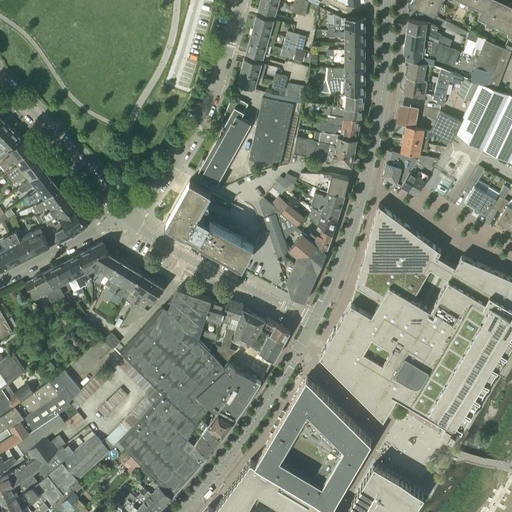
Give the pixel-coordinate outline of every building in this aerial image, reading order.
[(274,0),(260,0),(258,9),(275,14),(278,1),(274,0)] [(436,16),(442,0),(411,0),(410,3),(436,16)] [(460,0),(482,10),(486,0),(460,0)] [(486,0),(482,10),(478,18),(500,28),(511,3),(511,1),(511,2),(511,5),(503,1),(503,0),(486,0)] [(300,5),(295,3),(292,11),(305,15),(308,4),(301,2),(300,5)] [(511,3),(500,28),(511,33),(511,5),(511,3)] [(366,15),(352,17),(343,18),(334,13),(334,24),(328,24),(328,29),(334,30),(334,31),(364,29),(364,23),(366,23),(366,15)] [(273,19),(257,14),(253,28),(270,32),(273,19)] [(429,38),(438,42),(450,46),(453,40),(441,35),(436,33),(438,27),(426,22),(408,19),(406,31),(425,33),(425,36),(429,38)] [(266,45),(268,39),(273,41),(275,33),(270,32),(253,28),(249,40),(266,45)] [(334,30),(328,29),(328,36),(345,36),(345,42),(366,42),(366,37),(364,35),(364,29),(334,31),(334,30)] [(299,34),(291,31),(287,30),(285,39),(291,40),(290,44),(296,46),(299,36),(299,34)] [(406,58),(416,60),(426,62),(433,65),(433,64),(434,59),(454,64),(459,50),(450,46),(438,42),(429,38),(425,36),(425,33),(406,31),(407,32),(406,37),(407,37),(407,40),(405,40),(403,53),(406,53),(406,58)] [(466,38),(476,42),(474,47),(477,49),(482,38),(479,36),(469,32),(466,38)] [(291,40),(285,39),(282,47),(288,49),(289,46),(295,48),(302,49),(305,38),(299,36),(296,46),(290,44),(291,40)] [(481,50),(470,79),(479,82),(497,90),(511,51),(502,48),(482,38),(477,49),(481,50)] [(263,58),(266,45),(249,40),(246,53),(263,58)] [(334,49),(328,49),(328,55),(334,55),(364,55),(364,49),(366,47),(366,42),(345,42),(345,49),(334,49)] [(280,56),(284,57),(292,59),(295,48),(289,46),(288,49),(282,47),(280,56)] [(306,51),(296,49),(293,59),(303,61),(306,51)] [(346,61),(346,67),(366,68),(366,63),(364,62),(364,55),(334,55),(334,61),(339,61),(346,61)] [(244,58),(241,71),(258,76),(261,62),(244,58)] [(426,66),(426,62),(416,60),(406,58),(405,65),(409,65),(407,76),(423,80),(424,72),(429,73),(430,67),(426,66)] [(326,78),(364,81),(364,75),(366,75),(366,68),(346,67),(339,67),(327,67),(326,78)] [(438,77),(431,76),(430,81),(437,82),(432,99),(437,100),(436,103),(443,104),(451,72),(440,68),(438,77)] [(258,76),(241,71),(237,84),(254,88),(258,76)] [(279,81),(281,74),(275,72),(273,80),(279,81)] [(279,81),(273,80),(271,87),(282,90),(284,89),(288,76),(281,74),(279,81)] [(427,80),(423,80),(407,76),(404,91),(424,95),(427,80)] [(461,121),(455,132),(483,150),(509,95),(497,90),(479,82),(470,79),(465,77),(458,94),(470,100),(461,121)] [(364,81),(326,78),(330,92),(338,92),(364,95),(366,95),(366,88),(364,88),(364,81)] [(288,83),(285,95),(302,97),(303,89),(306,90),(307,85),(288,83)] [(338,92),(337,105),(363,108),(364,95),(338,92)] [(511,157),(511,96),(509,95),(483,150),(509,162),(511,157)] [(241,116),(244,111),(248,104),(245,101),(232,97),(225,114),(221,119),(225,123),(197,172),(198,173),(199,172),(217,182),(250,121),(241,116)] [(280,165),(283,149),(293,104),(262,97),(249,158),(280,165)] [(363,108),(337,105),(329,104),(328,108),(324,108),(323,113),(335,115),(361,118),(363,108)] [(447,138),(450,140),(455,132),(461,121),(439,110),(430,130),(447,138)] [(359,128),(361,118),(335,115),(335,118),(328,116),(326,123),(359,128)] [(0,120),(0,137),(11,129),(8,126),(9,125),(5,120),(3,120),(2,119),(0,120)] [(340,135),(325,132),(324,133),(357,138),(359,128),(326,123),(319,122),(318,129),(336,132),(336,130),(340,131),(340,135)] [(406,125),(403,138),(423,142),(425,136),(422,136),(423,129),(406,125)] [(0,157),(8,150),(22,140),(18,135),(19,134),(14,129),(12,129),(11,129),(0,137),(0,157)] [(357,138),(324,133),(321,132),(319,141),(326,142),(326,138),(334,140),(334,138),(338,139),(336,145),(354,148),(357,138)] [(294,153),(323,159),(332,161),(351,165),(354,148),(336,145),(335,144),(333,151),(329,150),(329,148),(325,147),(326,142),(319,141),(297,136),(294,153)] [(428,174),(439,158),(419,154),(420,148),(422,148),(423,142),(403,138),(401,151),(418,154),(417,158),(413,165),(421,170),(428,174)] [(4,169),(16,160),(30,149),(26,145),(27,143),(25,141),(23,141),(22,140),(8,150),(11,155),(3,161),(4,162),(0,165),(4,169)] [(7,174),(11,179),(37,159),(34,154),(34,152),(33,150),(31,150),(30,149),(16,160),(19,164),(10,171),(11,172),(7,174)] [(417,158),(404,154),(393,150),(389,164),(386,163),(383,175),(397,183),(398,178),(404,180),(410,170),(413,165),(417,158)] [(27,175),(30,179),(44,168),(44,167),(44,165),(43,163),(40,163),(37,159),(11,179),(14,183),(18,180),(18,181),(27,175)] [(404,180),(401,185),(409,190),(421,170),(413,165),(410,170),(404,180)] [(35,185),(38,188),(52,178),(51,177),(51,174),(50,173),(48,173),(44,168),(30,179),(18,188),(21,193),(25,190),(26,191),(35,185)] [(409,190),(417,195),(428,174),(421,170),(409,190)] [(330,172),(301,172),(299,178),(322,188),(328,189),(345,193),(349,177),(330,172)] [(284,178),(290,182),(293,184),(297,178),(287,173),(284,178)] [(277,180),(286,187),(290,182),(284,178),(280,175),(277,180)] [(52,178),(38,188),(25,198),(30,203),(35,199),(37,203),(45,198),(59,187),(60,186),(57,182),(56,183),(52,178)] [(475,208),(485,191),(474,185),(477,181),(471,178),(464,190),(469,193),(464,202),(475,208)] [(190,179),(165,224),(242,266),(254,245),(203,217),(204,216),(199,213),(212,191),(190,179)] [(286,187),(277,180),(272,186),(280,192),(281,193),(286,187)] [(304,216),(278,195),(280,192),(272,186),(269,190),(276,196),(271,203),(263,196),(259,202),(283,273),(284,273),(286,280),(294,262),(285,254),(289,249),(290,247),(285,238),(293,228),(296,225),(297,224),(304,216)] [(37,212),(42,208),(45,212),(53,208),(67,197),(68,196),(65,192),(64,193),(59,187),(45,198),(37,203),(34,206),(37,212)] [(341,205),(345,193),(328,189),(327,194),(315,190),(313,197),(341,205)] [(485,191),(475,208),(486,215),(491,206),(497,209),(504,197),(498,194),(496,198),(485,191)] [(53,208),(45,212),(41,214),(44,219),(42,221),(44,225),(44,226),(52,222),(53,222),(56,220),(57,220),(61,218),(75,207),(74,207),(76,206),(74,204),(72,203),(67,197),(53,208)] [(337,217),(341,205),(313,197),(311,203),(323,207),(322,212),(323,212),(337,217)] [(497,209),(502,213),(497,221),(508,228),(511,221),(511,199),(510,201),(504,197),(497,209)] [(461,441),(503,371),(505,373),(511,360),(511,283),(459,260),(441,250),(379,203),(351,300),(319,354),(312,365),(306,375),(255,462),(246,477),(304,511),(411,511),(452,454),(461,441)] [(52,222),(56,230),(61,240),(89,226),(75,207),(61,218),(57,220),(61,227),(57,230),(53,222),(52,222)] [(332,234),(337,217),(323,212),(322,212),(317,209),(313,208),(311,217),(323,227),(332,234)] [(5,212),(4,213),(0,216),(3,220),(4,221),(8,217),(5,212)] [(61,240),(56,230),(52,222),(44,226),(44,225),(24,236),(33,254),(61,240)] [(296,225),(293,228),(301,234),(303,231),(296,225)] [(313,229),(308,236),(326,251),(332,234),(323,227),(321,235),(313,229)] [(10,234),(22,260),(33,254),(24,236),(23,236),(25,239),(20,241),(15,231),(10,234)] [(304,301),(320,265),(326,252),(326,251),(308,236),(303,231),(301,234),(290,247),(289,249),(297,256),(294,262),(286,280),(291,296),(304,301)] [(0,239),(0,244),(3,250),(11,266),(22,260),(10,234),(0,239)] [(103,241),(78,254),(87,270),(94,266),(99,269),(109,253),(103,241)] [(0,270),(0,271),(11,266),(3,250),(0,251),(0,270)] [(99,269),(94,277),(94,285),(98,287),(101,282),(100,281),(105,273),(109,275),(120,258),(114,254),(113,256),(109,253),(99,269)] [(81,273),(87,270),(78,254),(67,260),(83,290),(86,289),(83,284),(86,282),(81,273)] [(120,258),(109,275),(104,284),(110,287),(104,296),(110,299),(130,266),(126,264),(127,262),(120,258)] [(68,290),(73,288),(73,289),(76,287),(79,293),(83,290),(67,260),(55,266),(64,282),(68,290)] [(60,299),(62,298),(65,296),(63,294),(63,293),(63,292),(68,290),(64,282),(55,266),(45,271),(60,299)] [(126,297),(142,271),(136,268),(135,269),(130,266),(110,299),(118,304),(123,295),(126,297)] [(54,303),(60,299),(45,271),(33,277),(34,279),(26,283),(25,281),(24,282),(29,290),(34,300),(43,296),(42,293),(47,290),(51,300),(52,299),(54,303)] [(148,275),(142,271),(126,297),(133,302),(130,306),(134,308),(137,304),(152,279),(148,277),(148,275)] [(157,274),(156,280),(166,282),(168,277),(157,274)] [(152,279),(137,304),(143,307),(148,299),(153,302),(164,285),(157,281),(156,282),(152,279)] [(191,432),(194,428),(200,417),(205,411),(214,416),(208,424),(222,436),(234,419),(209,405),(197,395),(226,367),(224,364),(215,355),(198,339),(199,335),(201,329),(204,319),(211,298),(178,287),(168,308),(162,306),(152,317),(122,350),(124,352),(131,360),(135,364),(139,368),(143,371),(146,375),(150,379),(153,383),(163,393),(153,404),(150,407),(146,411),(143,415),(139,419),(136,423),(132,427),(129,431),(125,435),(121,439),(119,441),(132,454),(141,464),(136,469),(144,476),(149,471),(154,477),(161,484),(173,495),(202,462),(182,448),(188,438),(191,432)] [(228,299),(227,299),(227,300),(226,300),(220,299),(219,301),(211,298),(204,319),(220,324),(221,320),(228,299)] [(221,320),(228,322),(227,328),(234,330),(238,317),(243,303),(228,299),(221,320)] [(238,317),(234,330),(229,349),(230,349),(234,337),(240,340),(235,350),(243,354),(248,345),(249,344),(262,328),(270,332),(273,327),(264,322),(265,319),(242,307),(243,303),(238,317)] [(0,337),(12,331),(0,308),(0,337)] [(71,318),(75,315),(72,311),(61,319),(65,324),(72,319),(71,318)] [(6,319),(11,328),(17,325),(12,316),(6,319)] [(273,327),(270,332),(284,339),(290,330),(276,322),(267,317),(265,319),(264,322),(273,327)] [(218,345),(215,355),(224,364),(227,361),(228,359),(235,351),(230,349),(229,349),(234,330),(227,328),(226,327),(220,345),(218,345)] [(270,332),(262,328),(249,344),(256,350),(260,350),(274,359),(284,339),(270,332)] [(201,329),(199,335),(215,340),(217,334),(201,329)] [(109,344),(116,337),(112,333),(105,339),(109,344)] [(116,337),(109,344),(113,348),(120,341),(116,337)] [(20,355),(28,349),(24,344),(16,350),(20,355)] [(120,356),(127,364),(131,360),(124,352),(120,356)] [(0,388),(7,384),(25,371),(12,353),(2,360),(0,361),(0,388)] [(123,369),(127,364),(120,356),(115,361),(123,369)] [(232,373),(236,367),(228,359),(227,361),(224,364),(226,367),(232,373)] [(131,360),(127,364),(123,369),(126,372),(135,364),(131,360)] [(58,369),(53,363),(46,368),(51,374),(58,369)] [(130,376),(139,368),(135,364),(126,372),(130,376)] [(103,369),(110,376),(114,373),(107,365),(103,369)] [(209,405),(234,419),(248,400),(261,380),(236,367),(232,373),(226,367),(197,395),(209,405)] [(76,394),(80,391),(81,390),(64,368),(46,383),(34,391),(0,414),(0,432),(9,426),(18,439),(59,412),(71,404),(69,401),(73,398),(76,394)] [(134,380),(143,371),(139,368),(130,376),(134,380)] [(110,376),(103,369),(99,373),(106,380),(110,376)] [(146,375),(143,371),(134,380),(138,383),(146,375)] [(106,380),(99,373),(96,376),(103,384),(106,380)] [(146,375),(138,383),(141,387),(150,379),(146,375)] [(103,384),(96,376),(92,380),(99,387),(103,384)] [(141,387),(145,391),(153,383),(150,379),(141,387)] [(99,387),(92,380),(88,383),(95,391),(99,387)] [(0,414),(34,391),(29,383),(27,385),(14,393),(0,401),(0,414)] [(95,391),(88,383),(84,387),(91,395),(95,391)] [(145,396),(153,404),(163,393),(153,383),(145,391),(145,396)] [(0,401),(14,393),(7,384),(0,388),(0,401)] [(87,398),(91,395),(84,387),(81,390),(80,391),(87,398)] [(117,391),(124,398),(128,395),(120,387),(117,391)] [(76,394),(84,402),(87,398),(80,391),(76,394)] [(124,398),(117,391),(113,394),(120,402),(124,398)] [(73,398),(80,406),(84,402),(76,394),(73,398)] [(109,398),(116,406),(120,402),(113,394),(109,398)] [(141,400),(150,407),(153,404),(145,396),(141,400)] [(80,406),(73,398),(69,401),(71,404),(76,409),(80,406)] [(105,401),(113,409),(116,406),(109,398),(105,401)] [(138,404),(146,411),(150,407),(141,400),(138,404)] [(101,405),(109,413),(113,409),(105,401),(101,405)] [(134,407),(143,415),(146,411),(138,404),(134,407)] [(109,413),(101,405),(98,409),(105,416),(109,413)] [(131,411),(139,419),(143,415),(134,407),(131,411)] [(127,415),(136,423),(139,419),(131,411),(127,415)] [(15,460),(28,449),(45,437),(65,422),(59,412),(18,439),(0,450),(0,469),(4,467),(15,460)] [(73,422),(81,416),(78,412),(70,418),(73,422)] [(124,419),(132,427),(136,423),(127,415),(124,419)] [(84,419),(81,416),(73,422),(76,425),(84,419)] [(200,417),(194,428),(201,434),(215,445),(222,436),(208,424),(200,417)] [(120,423),(129,431),(132,427),(124,419),(120,423)] [(116,427),(125,435),(129,431),(120,423),(116,427)] [(9,426),(0,432),(0,450),(18,439),(9,426)] [(113,430),(121,439),(125,435),(116,427),(113,430)] [(119,441),(121,439),(113,430),(109,434),(117,443),(119,441)] [(201,434),(198,438),(191,432),(188,438),(208,455),(215,445),(201,434)] [(59,434),(49,442),(45,437),(28,449),(34,456),(8,475),(0,478),(0,491),(12,485),(16,482),(29,473),(57,451),(63,446),(66,443),(59,434)] [(41,511),(76,481),(109,450),(101,442),(95,434),(74,451),(70,454),(33,485),(39,493),(21,510),(17,511),(41,511)] [(117,443),(109,434),(105,438),(113,447),(117,443)] [(101,442),(109,450),(113,447),(105,438),(101,442)] [(208,455),(188,438),(182,448),(202,462),(208,455)] [(69,444),(65,448),(70,454),(74,451),(69,444)] [(0,496),(3,503),(33,485),(70,454),(65,448),(63,446),(57,451),(29,473),(16,482),(12,485),(0,491),(0,496)] [(136,469),(141,464),(132,454),(125,463),(131,468),(133,466),(136,469)] [(304,511),(246,477),(255,462),(250,459),(240,474),(224,494),(213,509),(208,506),(202,511),(304,511)] [(161,484),(154,477),(149,482),(146,480),(142,484),(165,504),(173,495),(161,484)] [(77,482),(76,481),(41,511),(51,511),(59,505),(73,491),(71,489),(71,488),(77,482)] [(140,481),(134,488),(158,511),(165,504),(142,484),(140,481)] [(39,493),(33,485),(3,503),(7,511),(17,511),(21,510),(39,493)] [(157,511),(158,511),(134,488),(133,488),(138,493),(134,497),(129,493),(126,497),(128,499),(142,511),(157,511)] [(70,505),(77,497),(78,496),(71,489),(73,491),(59,505),(51,511),(62,511),(66,509),(70,505)] [(86,506),(77,497),(70,505),(75,510),(72,511),(80,511),(85,507),(86,506)] [(142,511),(128,499),(122,507),(125,510),(123,511),(142,511)]
